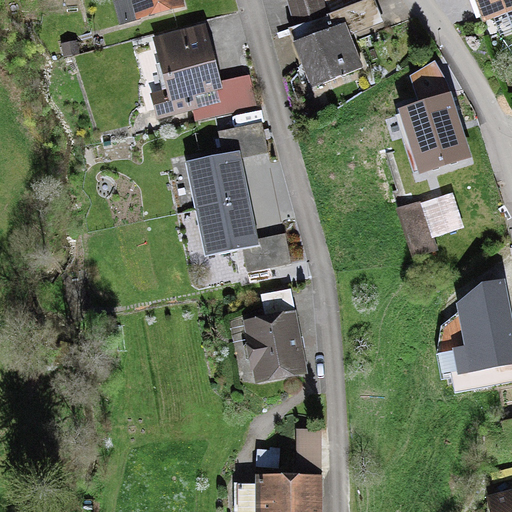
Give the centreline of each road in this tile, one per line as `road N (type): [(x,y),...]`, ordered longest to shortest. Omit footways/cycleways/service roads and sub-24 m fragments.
road 1 (residential): [(255,0),(325,269),(345,511)]
road 2 (residential): [(422,0),(489,105),(511,161)]
